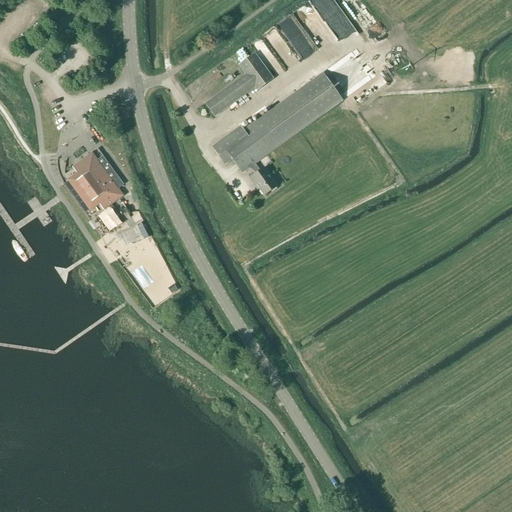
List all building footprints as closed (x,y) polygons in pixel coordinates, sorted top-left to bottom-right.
[(295,10),(304,24),(319,14),(311,1),(295,10)] [(257,91),(273,79),(255,53),(238,65),(245,75),(205,104),(214,117),(255,88),(257,91)] [(299,133),(321,117),(343,101),(323,73),(244,131),(241,126),(212,148),(225,166),(232,160),(242,174),(250,168),(255,174),(249,179),(255,187),(257,185),(264,196),(277,187),(264,168),(260,171),(255,164),(299,133)] [(78,174),(69,181),(90,209),(99,203),(103,209),(108,206),(122,196),(117,190),(123,186),(102,157),(96,161),(92,155),(73,168),(78,174)] [(175,286),(169,291),(172,295),(178,290),(175,286)]
